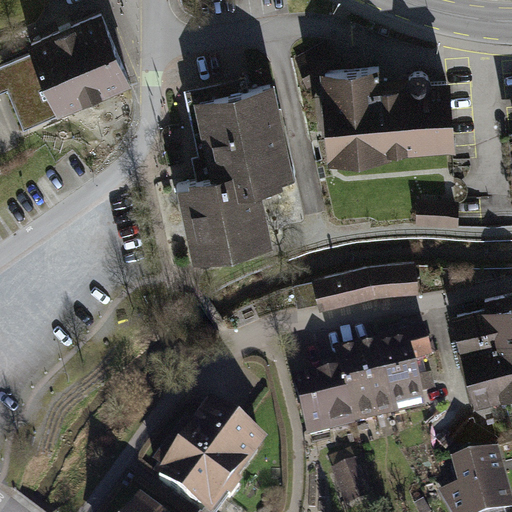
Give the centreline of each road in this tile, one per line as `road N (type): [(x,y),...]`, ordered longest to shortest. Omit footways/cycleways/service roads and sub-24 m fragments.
road 1 (residential): [(511,282),(267,327),(233,343),(149,427),(85,511)]
road 2 (residential): [(155,0),(151,114),(140,149),(0,256)]
